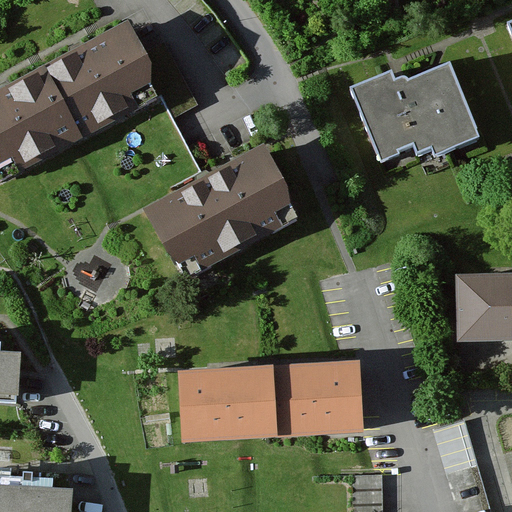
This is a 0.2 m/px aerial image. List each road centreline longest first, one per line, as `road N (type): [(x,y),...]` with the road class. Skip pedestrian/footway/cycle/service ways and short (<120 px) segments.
road 1 (residential): [(353,273),(423,511)]
road 2 (residential): [(115,511),(50,362)]
